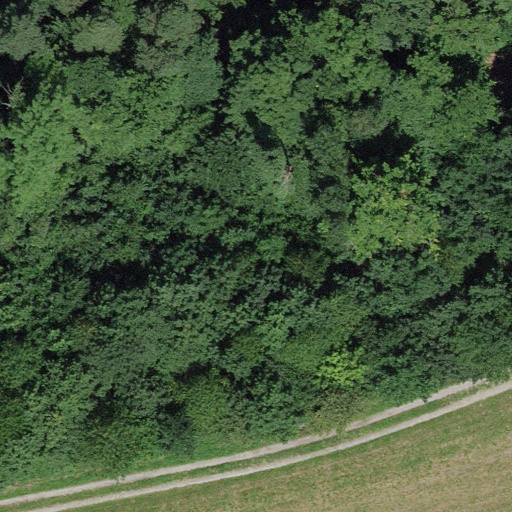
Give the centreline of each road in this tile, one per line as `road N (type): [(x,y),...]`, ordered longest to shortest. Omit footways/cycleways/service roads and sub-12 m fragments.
road 1 (track): [(284,396),(292,265),(352,172),(433,135),(500,87)]
road 2 (track): [(144,511),(511,411)]
road 3 (track): [(172,0),(265,66),(511,88)]
